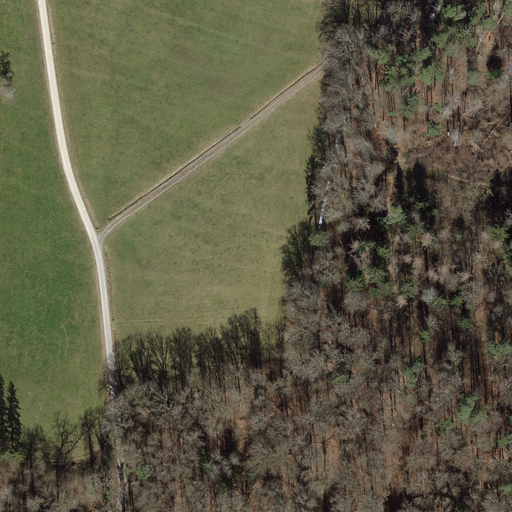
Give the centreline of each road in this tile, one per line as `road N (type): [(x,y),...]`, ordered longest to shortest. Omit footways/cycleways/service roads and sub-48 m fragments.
road 1 (track): [(43,0),(70,171),(98,239),(118,420),(118,511)]
road 2 (track): [(466,0),(395,23),(326,63),(108,223),(98,239)]
road 3 (track): [(117,408),(249,380),(317,348),(362,354),(400,387)]
